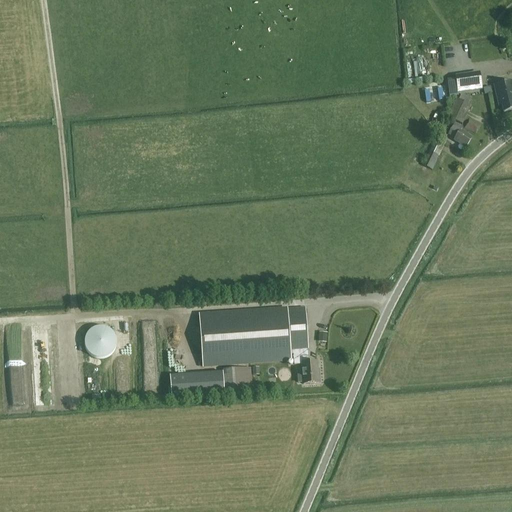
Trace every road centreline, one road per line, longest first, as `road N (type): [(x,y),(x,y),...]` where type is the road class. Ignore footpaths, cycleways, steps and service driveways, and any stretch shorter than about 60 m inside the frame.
road 1 (unclassified): [(303,511),(417,255),(462,179),(511,132)]
road 2 (track): [(44,0),(73,316)]
road 3 (track): [(177,309),(0,321)]
